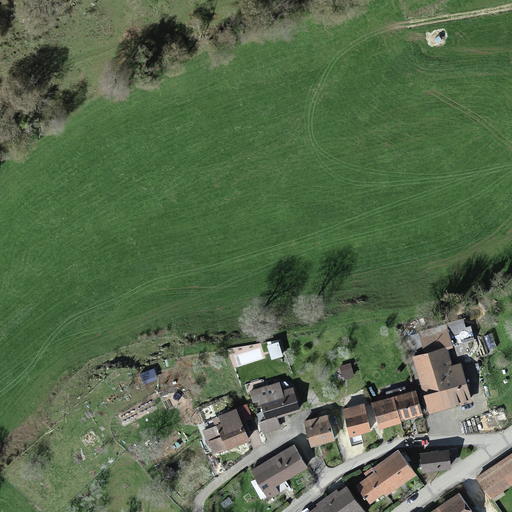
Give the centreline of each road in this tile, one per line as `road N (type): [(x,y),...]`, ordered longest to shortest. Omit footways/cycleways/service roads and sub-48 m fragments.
road 1 (track): [(0,190),(64,143),(131,110),(291,79),(406,23),(511,7)]
road 2 (residential): [(199,511),(210,488),(296,430),(328,482)]
road 3 (residential): [(500,443),(383,447),(328,482)]
